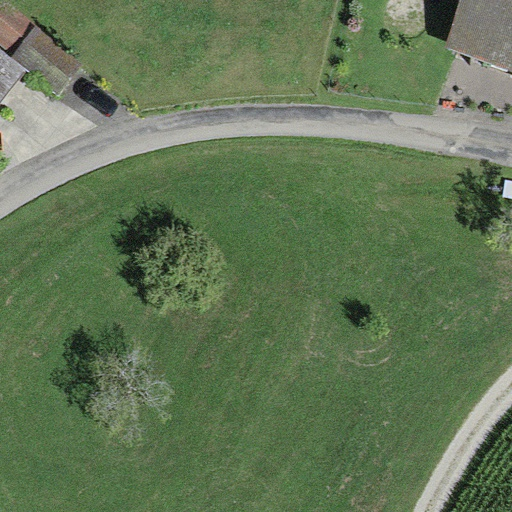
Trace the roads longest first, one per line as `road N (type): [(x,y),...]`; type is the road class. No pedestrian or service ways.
road 1 (unclassified): [(511,151),(334,122),(248,121),(119,142),(0,199)]
road 2 (track): [(511,385),(425,511)]
